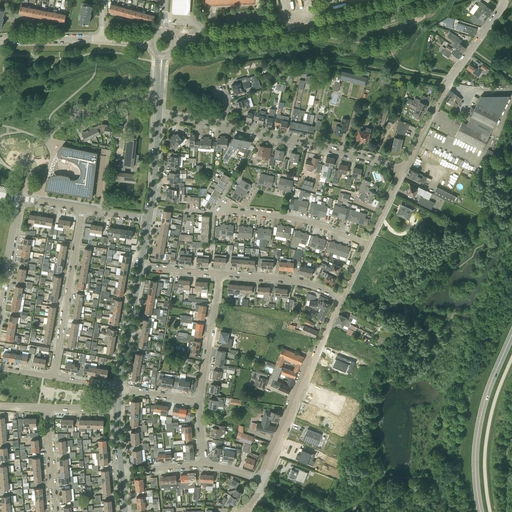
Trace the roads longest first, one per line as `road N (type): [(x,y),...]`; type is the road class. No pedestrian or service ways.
road 1 (residential): [(173,40),(318,26),(418,0)]
road 2 (residential): [(403,170),(446,85),(504,0)]
road 3 (residential): [(264,479),(342,298)]
road 4 (residential): [(403,170),(222,125)]
road 5 (tertiary): [(480,511),(479,420),(511,333)]
road 6 (residential): [(52,375),(82,208)]
road 7 (unclassified): [(367,244),(318,224),(221,209)]
road 8 (residential): [(199,400),(220,274)]
road 9 (residential): [(342,298),(308,283),(220,274)]
road 10 (residential): [(119,386),(140,267)]
